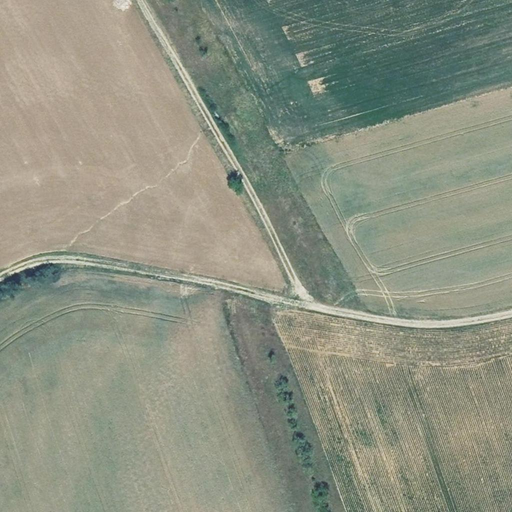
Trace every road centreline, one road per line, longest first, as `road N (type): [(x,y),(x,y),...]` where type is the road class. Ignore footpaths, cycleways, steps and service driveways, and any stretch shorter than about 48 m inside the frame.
road 1 (track): [(511,313),(440,324),(395,321),(57,260),(0,277)]
road 2 (track): [(307,304),(145,0)]
